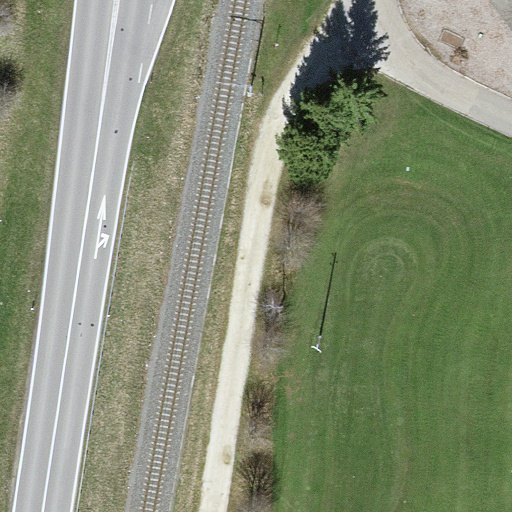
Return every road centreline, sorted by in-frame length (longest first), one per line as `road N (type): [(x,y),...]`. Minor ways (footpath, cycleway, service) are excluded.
road 1 (track): [(210,511),(248,245),(279,107),(302,75),(377,31)]
road 2 (primary): [(40,511),(120,0)]
road 3 (residential): [(368,0),(377,31),(411,68),(511,118)]
